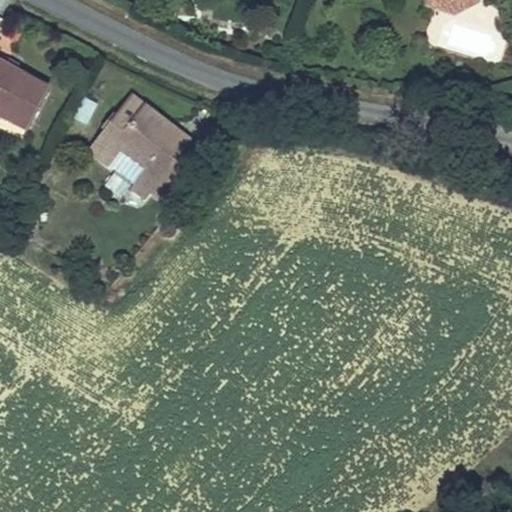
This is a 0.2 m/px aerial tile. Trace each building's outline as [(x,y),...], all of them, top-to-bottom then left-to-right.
[(430,0),(428,7),(453,15),(445,0),(430,0)] [(445,0),(453,15),(477,2),(477,0),(445,0)] [(0,115),(28,129),(49,88),(0,62),(0,115)] [(91,152),(108,165),(117,152),(144,172),(135,185),(131,189),(145,199),(151,191),(186,145),(189,141),(132,97),(91,152)] [(89,124),(96,102),(83,98),(76,120),(89,124)] [(186,145),(151,191),(163,200),(198,154),(186,145)] [(108,165),(135,185),(144,172),(117,152),(108,165)]
